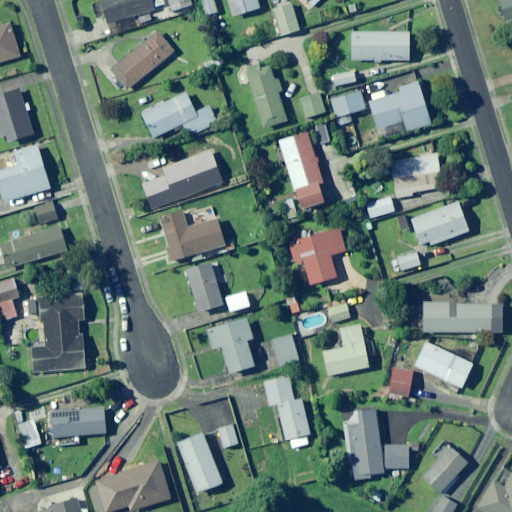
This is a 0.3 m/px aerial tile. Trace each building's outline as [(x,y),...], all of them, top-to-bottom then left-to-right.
[(97,0),(105,25),(163,7),(161,0),(97,0)] [(192,6),(189,0),(166,0),(170,12),(192,6)] [(218,11),(213,0),(200,0),(206,16),(218,11)] [(260,8),(257,0),(226,0),(231,17),(260,8)] [(511,0),(497,0),(505,23),(511,20),(511,0)] [(299,31),(291,4),(271,10),(279,37),(299,31)] [(0,62),(19,57),(8,23),(0,25),(0,62)] [(173,54),(157,33),(108,69),(124,90),(173,54)] [(351,61),(374,61),(374,63),(380,63),(380,61),(408,61),(408,33),(350,33),(351,61)] [(285,122),(269,67),(245,74),(261,129),(285,122)] [(355,82),(352,71),(332,76),(334,87),(355,82)] [(431,124),(417,82),(398,88),(400,92),(368,103),(381,141),(431,124)] [(32,136),(18,89),(0,94),(0,137),(4,137),(6,143),(32,136)] [(364,110),(359,91),(330,100),(335,118),(364,110)] [(195,113),(186,93),(140,114),(152,139),(182,124),(188,137),(216,124),(208,107),(195,113)] [(324,113),(318,94),(299,100),(305,119),(324,113)] [(330,142),(326,126),(316,128),(320,145),(330,142)] [(294,191),(317,184),(322,182),(306,133),(278,142),(294,191)] [(48,189),(35,147),(14,153),(18,166),(0,171),(0,195),(2,203),(48,189)] [(222,185),(211,152),(160,170),(162,177),(141,184),(149,209),(222,185)] [(442,188),(436,154),(390,163),(396,199),(412,196),(411,194),(442,188)] [(394,211),(390,197),(365,205),(370,219),(394,211)] [(468,232),(457,203),(410,220),(421,249),(468,232)] [(55,219),(50,204),(32,210),(38,225),(55,219)] [(186,228),(181,212),(158,219),(170,262),(223,247),(215,220),(186,228)] [(65,251),(58,227),(0,245),(0,252),(5,270),(65,251)] [(344,251),(338,228),(293,242),(295,246),(289,248),(294,264),(302,261),(310,285),(336,277),(329,256),(344,251)] [(419,265),(415,253),(396,260),(400,272),(419,265)] [(222,306),(210,264),(184,271),(197,313),(222,306)] [(18,297),(12,279),(0,282),(0,322),(17,316),(12,299),(18,297)] [(72,290),(33,294),(34,308),(39,308),(42,347),(29,348),(31,374),(83,369),(80,330),(76,331),(72,290)] [(249,307),(244,292),(225,298),(229,313),(249,307)] [(301,311),(296,300),(287,303),(292,314),(301,311)] [(491,305),(422,303),(421,332),(490,334),(491,305)] [(350,318),(346,304),(327,310),(331,324),(350,318)] [(252,339),(247,319),(214,328),(215,330),(207,332),(211,349),(220,347),(227,374),(253,367),(246,341),(252,339)] [(368,368),(360,326),(339,330),(343,349),(321,353),(326,377),(368,368)] [(298,362),(290,336),(270,341),(278,368),(298,362)] [(472,365),(425,343),(414,366),(460,389),(472,365)] [(411,371),(392,368),(388,394),(407,397),(411,371)] [(293,401),(287,377),(262,384),(268,408),(276,406),(286,441),(310,434),(300,399),(293,401)] [(105,433),(101,407),(49,413),(52,439),(105,433)] [(379,448),(374,410),(360,412),(361,425),(346,427),(352,481),(366,479),(365,476),(383,474),(383,471),(408,468),(405,445),(379,448)] [(238,444),(232,425),(216,430),(222,449),(238,444)] [(221,485),(203,435),(177,444),(196,494),(221,485)] [(432,455),(438,460),(421,478),(439,494),(468,462),(452,448),(445,441),(432,455)] [(93,481),(102,511),(130,511),(171,500),(159,461),(93,481)] [(511,511),(511,476),(505,489),(493,483),(478,509),(482,511),(511,511)] [(451,511),(456,505),(441,496),(431,511),(451,511)] [(81,511),(76,497),(48,506),(49,508),(36,511),(81,511)]
